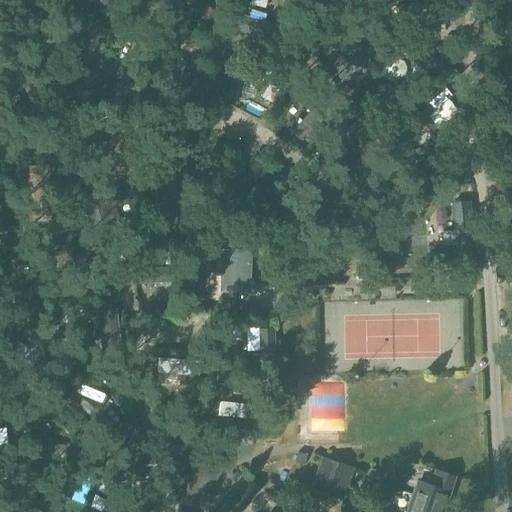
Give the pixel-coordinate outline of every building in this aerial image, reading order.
[(99,0),(99,12),(115,13),(115,0),(99,0)] [(182,0),(192,13),(204,5),(201,0),(182,0)] [(432,0),(425,0),(397,7),(401,22),(436,13),(432,0)] [(207,9),(199,13),(204,20),(211,15),(207,9)] [(259,21),(241,15),(237,29),(279,43),(284,29),(264,23),(259,21)] [(126,27),(115,20),(107,33),(118,40),(126,27)] [(41,29),(40,43),(66,45),(67,31),(41,29)] [(324,45),(353,53),(350,65),(366,69),(367,69),(374,40),(328,29),(324,45)] [(282,47),(278,60),(290,63),(293,50),(282,47)] [(227,97),(242,100),(244,95),(252,56),(237,53),(227,97)] [(183,77),(186,65),(143,55),(140,67),(183,77)] [(394,57),(392,57),(390,58),(388,59),(386,60),(384,62),(383,63),(382,65),(381,68),(381,70),(381,72),(382,74),(383,76),(384,78),(386,80),(388,81),(390,82),(392,82),(394,82),(396,82),(398,82),(400,81),(402,79),(404,78),(405,76),(406,74),(406,72),(407,70),(406,68),(406,65),(405,63),(404,62),(402,60),(400,59),(398,58),(396,57),(394,57)] [(424,71),(442,69),(441,57),(423,58),(424,71)] [(63,73),(48,72),(45,109),(60,110),(63,73)] [(291,132),(300,140),(320,117),(311,109),(291,132)] [(113,132),(96,157),(114,170),(131,145),(113,132)] [(133,148),(107,180),(117,189),(144,158),(133,148)] [(251,195),(258,184),(273,161),(256,150),(241,174),(234,170),(228,180),(251,195)] [(34,208),(28,209),(29,223),(53,221),(48,165),(27,167),(28,182),(32,182),(34,208)] [(176,171),(175,214),(192,214),(193,171),(176,171)] [(232,191),(223,185),(216,195),(225,201),(232,191)] [(86,198),(99,240),(115,235),(101,193),(86,198)] [(467,201),(452,202),(456,252),(471,251),(475,250),(471,201),(467,201)] [(404,219),(398,212),(390,219),(396,226),(404,219)] [(37,254),(47,252),(45,243),(36,245),(37,254)] [(222,289),(249,289),(250,251),(223,250),(223,253),(210,253),(210,272),(223,272),(222,289)] [(447,251),(429,252),(431,265),(448,263),(447,251)] [(340,262),(299,263),(300,278),(341,277),(340,262)] [(135,282),(175,281),(174,266),(135,267),(135,282)] [(176,302),(176,318),(189,317),(189,302),(176,302)] [(117,309),(96,311),(102,361),(123,358),(117,309)] [(26,330),(33,367),(49,365),(41,327),(26,330)] [(274,329),(259,329),(260,355),(252,355),(252,362),(261,362),(261,369),(276,368),(274,329)] [(159,358),(158,373),(201,376),(202,361),(159,358)] [(236,366),(227,365),(226,374),(235,375),(236,366)] [(205,380),(214,381),(215,367),(206,366),(205,380)] [(231,376),(217,375),(216,385),(230,386),(231,376)] [(260,406),(219,402),(218,416),(259,420),(260,406)] [(9,444),(1,445),(0,445),(0,460),(11,459),(9,444)] [(70,444),(28,448),(29,463),(71,459),(70,444)] [(226,463),(208,451),(180,493),(198,506),(226,463)] [(298,453),(294,462),(304,465),(307,456),(298,453)] [(354,468),(323,458),(313,488),(344,498),(354,468)] [(385,474),(370,469),(367,479),(382,484),(385,474)] [(238,511),(263,483),(246,470),(214,508),(219,511),(238,511)] [(420,481),(418,487),(449,497),(456,476),(438,471),(435,480),(433,485),(420,481)] [(410,511),(444,511),(449,497),(418,487),(410,511)] [(130,511),(132,507),(116,500),(111,511),(130,511)]
